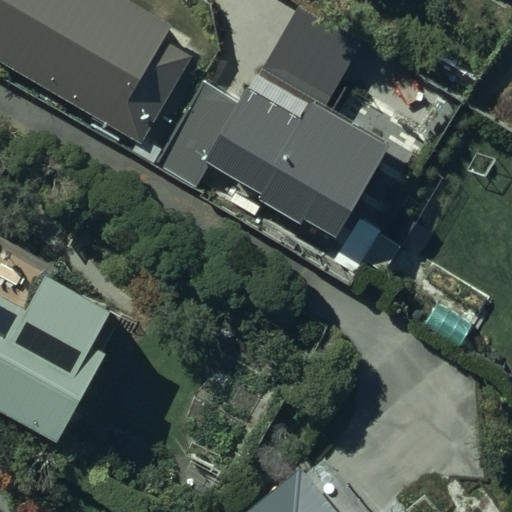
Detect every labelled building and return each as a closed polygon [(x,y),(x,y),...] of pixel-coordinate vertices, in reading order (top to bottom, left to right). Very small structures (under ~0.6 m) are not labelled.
[(0,0),(0,64),(140,147),(191,60),(165,45),(172,34),(114,0),(0,0)] [(208,163),(262,196),(258,202),(302,228),(306,222),(340,242),(391,152),(318,111),(311,124),(249,89),(208,163)] [(446,224),(479,175),(449,155),(401,228),(415,237),(430,214),(446,224)] [(0,298),(0,413),(59,446),(107,360),(94,353),(114,317),(49,281),(30,315),(0,298)] [(369,511),(326,461),(307,477),(302,471),(252,511),(369,511)]
